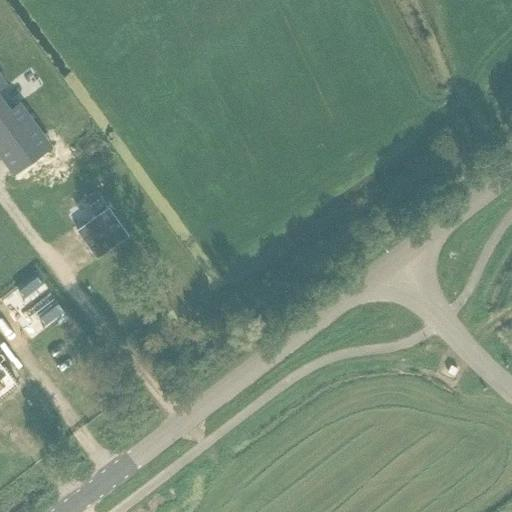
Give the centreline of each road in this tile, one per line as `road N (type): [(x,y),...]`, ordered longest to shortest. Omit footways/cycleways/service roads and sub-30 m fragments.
road 1 (secondary): [(65,511),(396,262)]
road 2 (unclassified): [(511,392),(396,262)]
road 3 (secondary): [(396,262),(511,174)]
